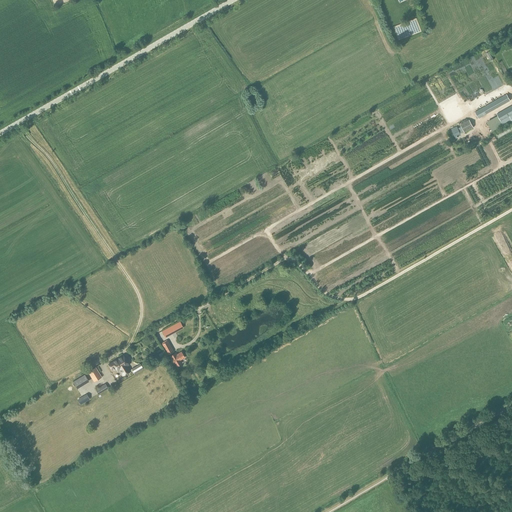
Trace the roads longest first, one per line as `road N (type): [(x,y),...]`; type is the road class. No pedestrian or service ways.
road 1 (track): [(129,347),(288,260),(321,290),(350,300),(511,210)]
road 2 (track): [(109,378),(104,363),(129,347),(139,324),(138,294),(19,121)]
road 3 (tertiary): [(0,133),(233,0)]
road 4 (track): [(386,475),(511,402)]
